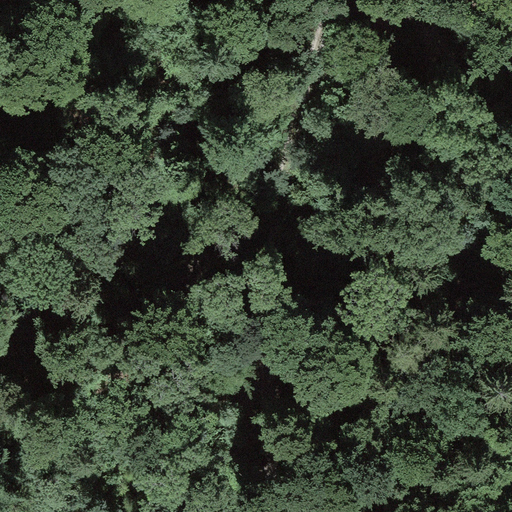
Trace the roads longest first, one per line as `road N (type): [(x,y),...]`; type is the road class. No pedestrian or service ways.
road 1 (track): [(335,0),(282,189),(267,321),(269,511)]
road 2 (track): [(53,511),(89,450),(133,453),(202,511)]
